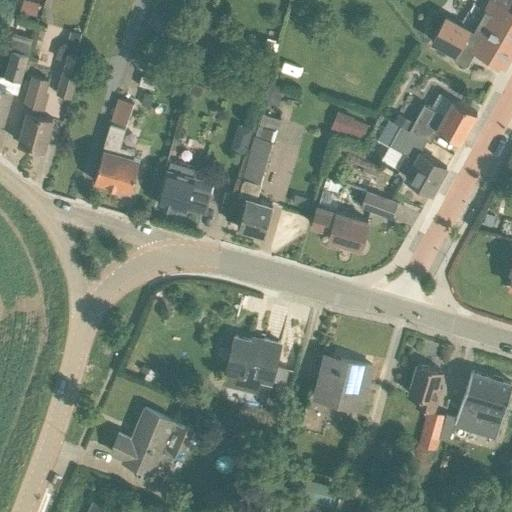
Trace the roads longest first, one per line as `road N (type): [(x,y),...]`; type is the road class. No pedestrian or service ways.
road 1 (tertiary): [(397,308),(201,256),(169,255)]
road 2 (residential): [(397,308),(511,103)]
road 3 (tertiary): [(24,511),(85,323)]
road 4 (residential): [(169,255),(153,234),(56,211)]
